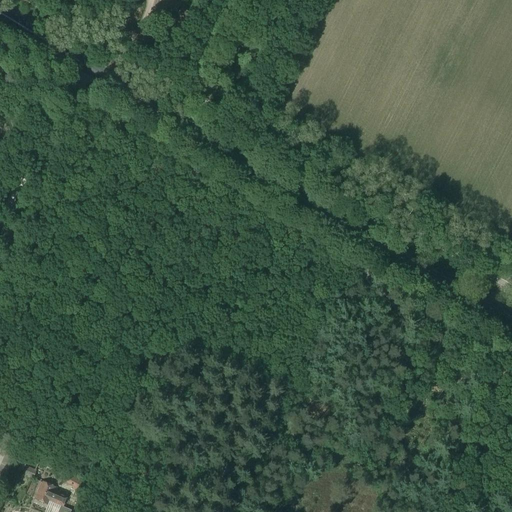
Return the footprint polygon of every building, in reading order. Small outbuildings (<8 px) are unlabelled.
[(169,15),(163,26),(176,33),(189,11),(184,8),(177,20),(169,15)] [(25,463),(29,456),(22,453),(12,474),(14,474),(10,482),(19,486),(23,476),(19,474),(24,463),(25,463)] [(33,478),(36,470),(25,465),(22,473),(33,478)] [(80,492),(86,483),(68,472),(63,481),(61,485),(70,490),(72,487),(80,492)] [(63,506),(67,495),(55,490),(56,487),(42,481),(34,499),(48,505),(49,502),(60,506),(57,511),(70,511),(72,509),(67,507),(67,508),(63,506)]
